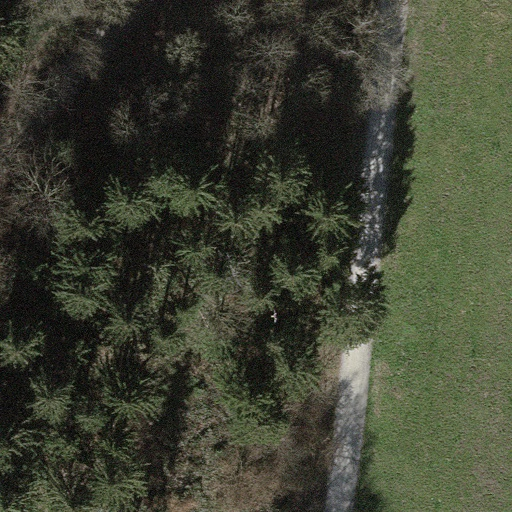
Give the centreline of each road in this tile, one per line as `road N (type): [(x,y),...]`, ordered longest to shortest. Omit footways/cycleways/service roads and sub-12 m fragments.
road 1 (track): [(396,0),(338,511)]
road 2 (track): [(0,145),(130,0)]
